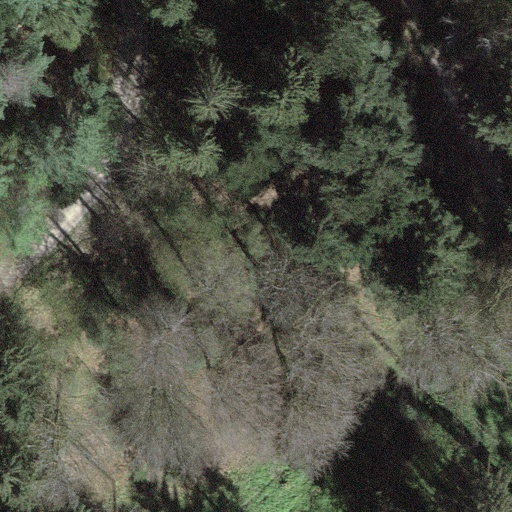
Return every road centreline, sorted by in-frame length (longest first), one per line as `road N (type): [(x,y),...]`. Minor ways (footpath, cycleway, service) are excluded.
road 1 (track): [(0,285),(59,239),(112,138),(135,0)]
road 2 (track): [(511,195),(420,0)]
